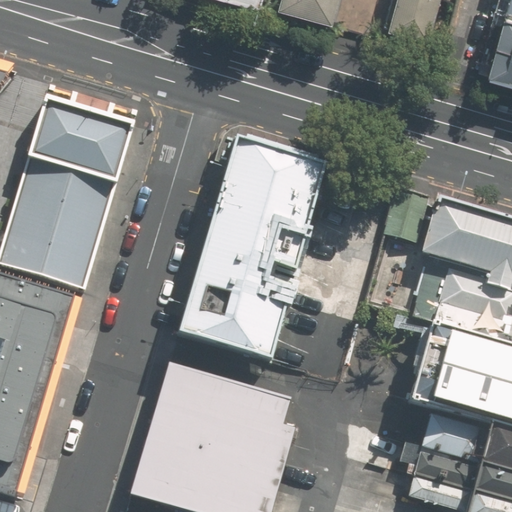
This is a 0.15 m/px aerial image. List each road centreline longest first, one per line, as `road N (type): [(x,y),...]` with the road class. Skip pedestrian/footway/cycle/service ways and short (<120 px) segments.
road 1 (residential): [(73,511),(206,66)]
road 2 (primary): [(511,157),(206,66)]
road 3 (primary): [(206,66),(32,11)]
